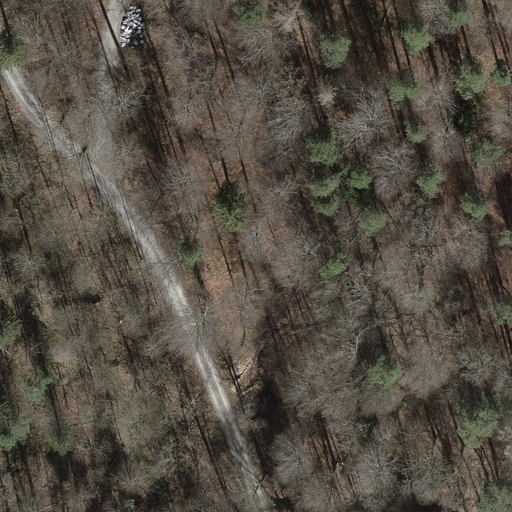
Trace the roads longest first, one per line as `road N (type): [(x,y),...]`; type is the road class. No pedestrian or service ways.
road 1 (track): [(263,511),(173,275),(103,180)]
road 2 (track): [(120,0),(103,180)]
road 3 (track): [(103,180),(19,88),(0,50)]
